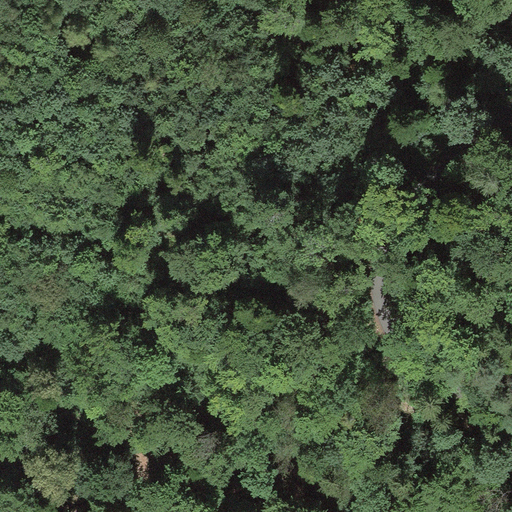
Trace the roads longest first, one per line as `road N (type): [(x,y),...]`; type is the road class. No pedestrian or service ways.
road 1 (unclassified): [(511,416),(406,349),(374,291),(382,239),(417,180),(511,108)]
road 2 (track): [(172,511),(85,378),(0,215)]
